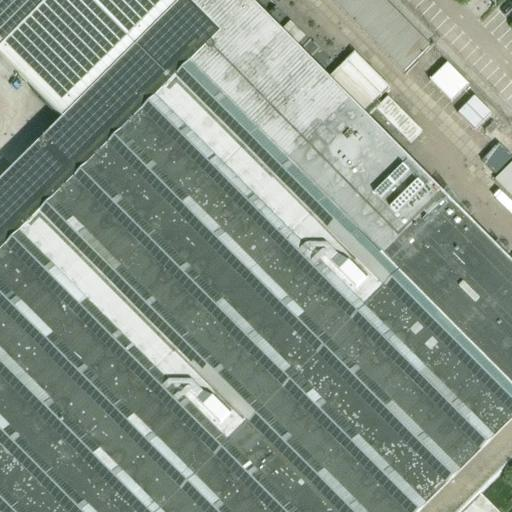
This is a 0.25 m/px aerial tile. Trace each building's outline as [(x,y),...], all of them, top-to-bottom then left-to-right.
[(0,511),(511,511),(511,266),(365,119),(251,4),(246,0),(186,0),(185,1),(158,27),(79,106),(61,123),(43,141),(15,169),(0,183),(0,511)] [(185,1),(186,0),(0,0),(0,61),(61,123),(79,106),(158,27),(185,1)] [(426,49),(378,0),(327,0),(400,75),(426,49)] [(355,55),(329,80),(363,116),(390,90),(355,55)] [(446,66),(429,82),(451,103),(467,87),(446,66)] [(388,99),(376,111),(411,146),(423,134),(388,99)] [(511,163),(494,180),(511,198),(511,163)]
